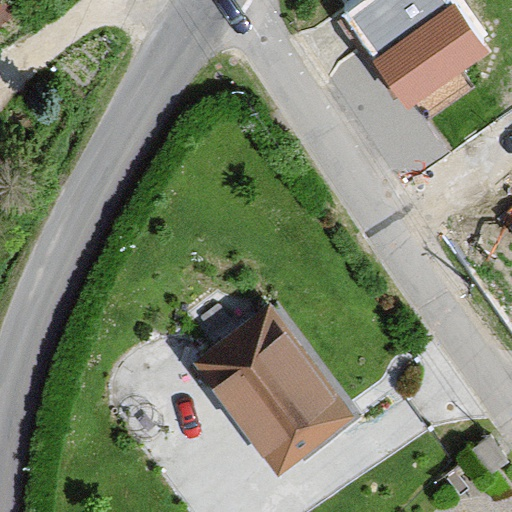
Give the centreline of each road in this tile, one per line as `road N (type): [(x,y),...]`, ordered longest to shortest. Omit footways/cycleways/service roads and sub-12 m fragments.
road 1 (tertiary): [(225,0),(88,201),(13,397),(0,460)]
road 2 (residential): [(511,405),(232,0)]
road 3 (track): [(108,0),(0,82)]
